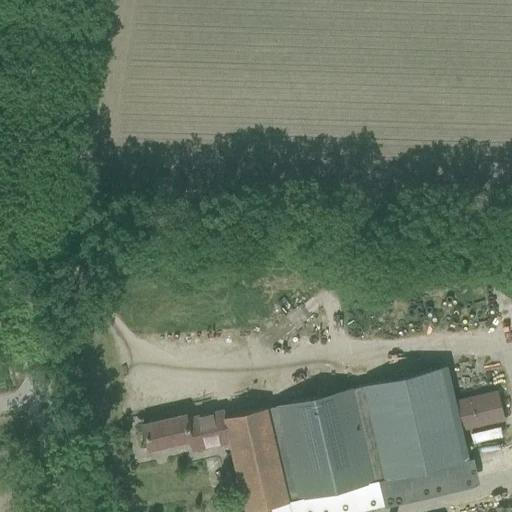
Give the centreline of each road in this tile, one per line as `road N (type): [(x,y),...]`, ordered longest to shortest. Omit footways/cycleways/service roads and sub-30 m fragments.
road 1 (unclassified): [(61,511),(28,363),(18,221),(48,0)]
road 2 (track): [(511,237),(18,221)]
